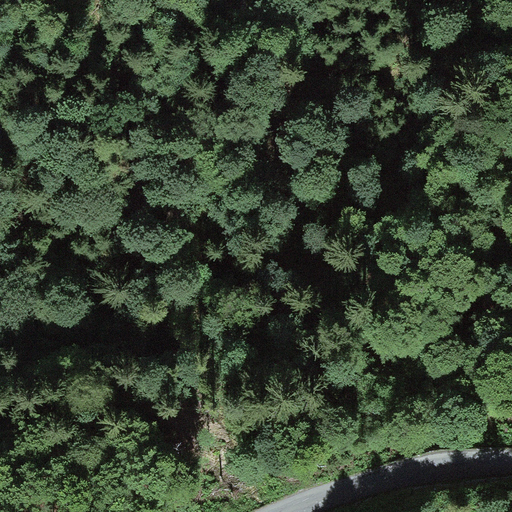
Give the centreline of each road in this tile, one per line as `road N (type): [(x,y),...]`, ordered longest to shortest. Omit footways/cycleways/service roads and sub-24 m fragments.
road 1 (track): [(90,0),(81,15),(117,152),(107,292),(114,359),(0,346)]
road 2 (unclassified): [(296,511),(437,460),(511,457)]
